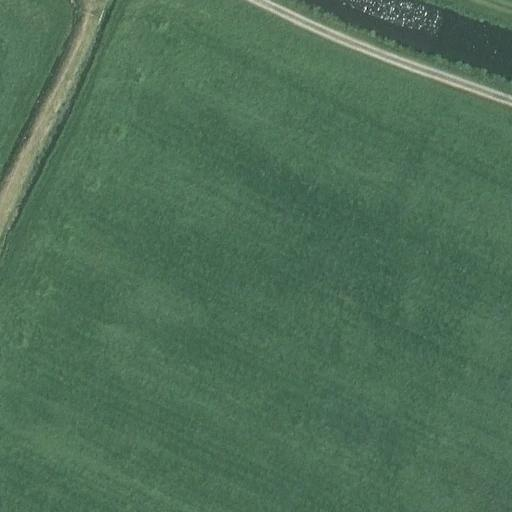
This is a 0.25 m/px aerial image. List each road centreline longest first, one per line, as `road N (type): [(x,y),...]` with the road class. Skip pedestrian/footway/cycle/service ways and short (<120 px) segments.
road 1 (track): [(511,12),(478,0),(212,0),(511,108)]
road 2 (track): [(0,221),(97,0)]
